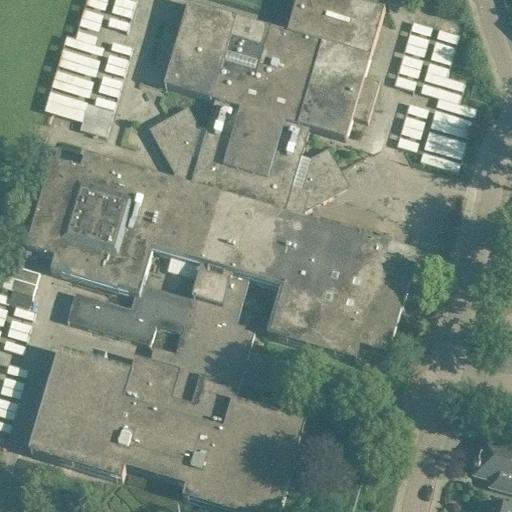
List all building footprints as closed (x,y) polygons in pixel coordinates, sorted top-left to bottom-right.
[(122,485),(127,470),(187,488),(183,502),(184,503),(215,511),(281,511),(307,427),(287,422),(235,406),(239,392),(256,334),(238,328),(250,285),(281,294),(268,340),(336,360),(356,365),(360,351),(389,359),(415,272),(386,263),(390,249),(303,223),(305,216),(332,201),(332,200),(340,173),(329,152),(309,163),(302,160),(310,133),(347,144),(353,122),(368,127),(380,86),(365,82),(385,13),(363,7),(365,0),(298,0),(288,36),(188,7),(182,29),(167,24),(155,64),(170,69),(164,90),(215,105),(207,133),(200,130),(189,111),(150,133),(175,178),(173,185),(86,160),(57,151),(52,166),(27,254),(56,262),(51,277),(135,301),(132,313),(76,297),(68,326),(151,350),(157,330),(182,337),(176,358),(154,352),(150,365),(135,361),(131,376),(60,355),(35,438),(29,457),(122,485)] [(67,37),(47,115),(84,124),(82,132),(110,139),(130,61),(110,56),(98,105),(91,104),(105,49),(101,48),(106,27),(130,33),(138,0),(88,0),(78,40),(67,37)] [(422,166),(461,176),(477,109),(461,105),(467,83),(450,78),(460,35),(413,23),(397,88),(420,94),(420,95),(438,100),(422,166)] [(131,59),(134,48),(114,44),(112,55),(131,59)] [(401,136),(420,143),(431,111),(411,105),(401,136)] [(390,249),(386,262),(431,275),(437,256),(392,243),(390,249)] [(17,270),(10,293),(14,294),(12,301),(10,307),(30,313),(41,277),(17,270)] [(7,382),(3,396),(21,400),(24,386),(7,382)] [(489,491),(508,496),(511,496),(511,449),(484,441),(476,468),(475,467),(474,471),(475,471),(473,479),(495,485),(494,491),(489,489),(489,491)]
